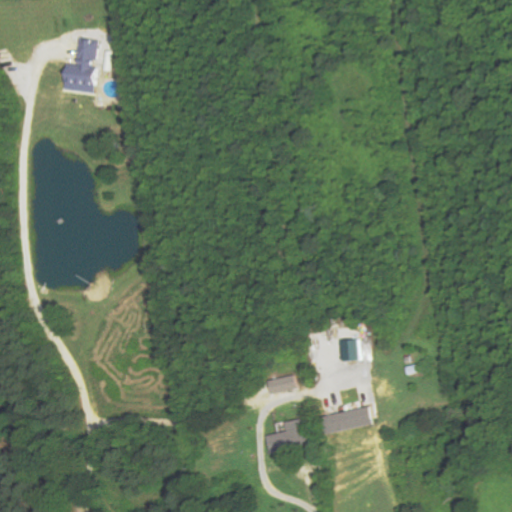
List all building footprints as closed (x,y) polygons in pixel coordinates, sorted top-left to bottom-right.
[(70,91),(99,93),(101,60),(103,61),(104,40),(84,39),(82,68),(71,67),(70,91)] [(365,339),(348,340),(349,360),(366,359),(365,339)] [(272,381),(275,395),(302,388),(299,375),(272,381)] [(378,424),(373,406),(329,417),(333,435),(378,424)] [(275,453),(313,446),(308,419),(291,422),(293,432),(272,435),(275,453)]
